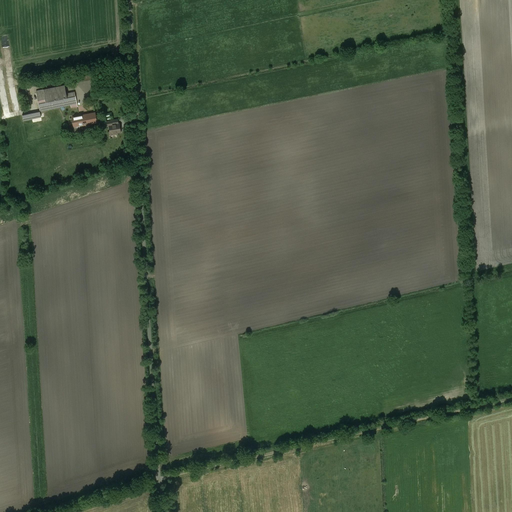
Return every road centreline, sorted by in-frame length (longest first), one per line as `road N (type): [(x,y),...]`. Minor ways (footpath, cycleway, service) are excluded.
road 1 (unclassified): [(129,0),(159,479)]
road 2 (track): [(511,398),(159,479)]
